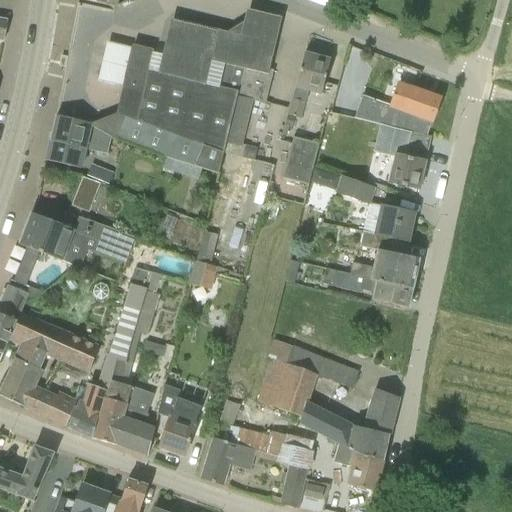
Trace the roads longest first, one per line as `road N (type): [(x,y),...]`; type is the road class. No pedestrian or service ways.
road 1 (residential): [(388,511),(480,76),(280,0)]
road 2 (residential): [(237,508),(0,418)]
road 3 (tertiary): [(0,184),(43,0)]
